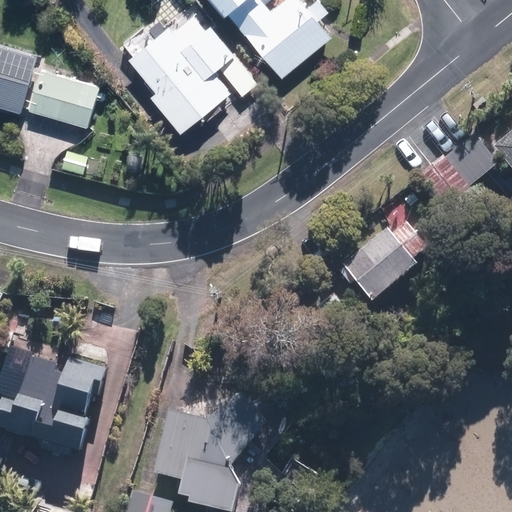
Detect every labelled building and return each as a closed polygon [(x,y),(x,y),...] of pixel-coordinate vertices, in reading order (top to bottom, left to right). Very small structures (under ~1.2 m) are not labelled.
[(230,14),(283,77),(333,35),(302,0),(284,0),(273,10),(263,0),(209,0),(225,18),(230,14)] [(151,97),(182,133),(232,92),(215,72),(236,55),(211,24),(186,44),(171,25),(130,59),(157,92),(151,97)] [(0,44),(0,106),(23,113),(40,56),(0,44)] [(41,69),(29,111),(89,128),(101,87),(41,69)] [(511,130),(493,146),(511,168),(511,130)] [(474,134),(420,175),(445,206),(498,165),(474,134)] [(102,162),(68,153),(63,170),(98,179),(102,162)] [(418,264),(388,227),(342,263),(372,300),(418,264)] [(351,317),(329,286),(310,299),(332,330),(351,317)] [(8,301),(3,334),(21,336),(26,304),(8,301)] [(242,308),(217,306),(214,340),(239,342),(242,308)] [(0,379),(0,428),(81,451),(104,370),(10,343),(0,379)] [(207,417),(208,418),(169,409),(155,472),(183,479),(179,499),(232,511),(238,483),(230,467),(268,421),(244,390),(207,417)] [(170,511),(173,501),(132,490),(126,511),(170,511)]
